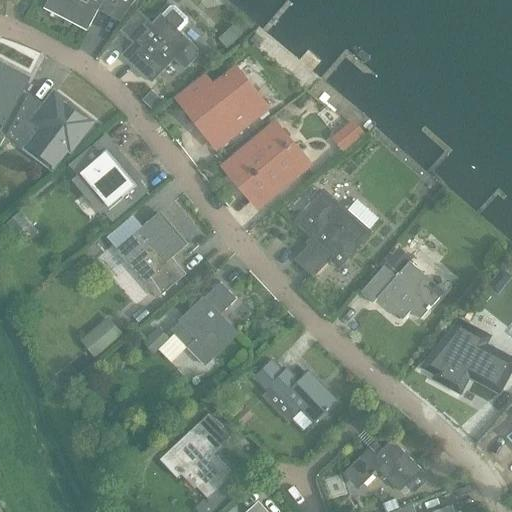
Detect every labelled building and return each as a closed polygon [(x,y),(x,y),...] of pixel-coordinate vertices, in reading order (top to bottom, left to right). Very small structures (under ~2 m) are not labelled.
[(48,0),(46,5),(88,26),(99,6),(121,18),(134,0),(48,0)] [(136,12),(120,31),(130,39),(135,44),(134,44),(123,56),(151,83),(174,59),(174,58),(186,69),(194,61),(195,60),(196,58),(197,56),(198,54),(198,52),(197,50),(196,49),(195,47),(189,42),(180,33),(188,24),(188,19),(175,6),(170,6),(161,16),(152,25),(146,19),(137,11),(136,12)] [(257,35),(251,42),(258,48),(263,41),(257,35)] [(0,123),(3,125),(27,77),(0,63),(0,123)] [(206,76),(178,97),(218,148),(267,110),(237,71),(215,88),(206,76)] [(152,90),(142,100),(152,110),(162,100),(152,90)] [(23,139),(29,143),(27,146),(52,164),(68,144),(87,118),(55,93),(45,106),(29,94),(6,136),(19,145),(23,139)] [(353,120),(331,138),(344,153),(365,135),(353,120)] [(275,128),(228,166),(259,203),(305,165),(275,128)] [(105,137),(70,168),(71,169),(72,168),(79,177),(73,182),(84,194),(92,187),(108,206),(103,209),(113,221),(146,192),(137,182),(140,179),(105,137)] [(368,232),(367,231),(379,218),(358,199),(346,213),(322,192),(321,193),(319,191),(313,199),(315,201),(305,212),(300,207),(292,217),(297,221),(295,223),(315,241),(296,261),(314,278),(333,257),(339,251),(346,257),(368,232)] [(19,213),(7,223),(14,232),(26,221),(19,213)] [(117,251),(158,298),(184,276),(170,259),(186,245),(159,214),(117,251)] [(373,304),(379,297),(405,319),(411,311),(421,319),(441,296),(422,279),(424,276),(409,262),(412,259),(399,247),(384,267),(361,293),(373,304)] [(171,331),(174,334),(159,350),(172,363),(187,347),(205,366),(238,334),(220,316),(237,299),(231,293),(221,282),(171,331)] [(108,317),(81,340),(99,362),(126,339),(108,317)] [(436,375),(434,379),(460,393),(469,376),(499,393),(511,368),(511,359),(485,345),(489,337),(460,321),(423,368),(436,375)] [(151,322),(135,339),(142,346),(144,344),(154,354),(169,339),(151,322)] [(273,361),(255,378),(267,391),(263,396),(287,422),(291,418),(300,409),(312,422),(313,423),(336,402),(317,382),(320,378),(312,370),(300,381),(288,369),(284,373),(273,361)] [(241,411),(232,419),(242,428),(250,420),(241,411)] [(177,479),(181,475),(195,490),(197,488),(210,502),(206,505),(203,502),(195,509),(198,511),(211,511),(216,508),(242,484),(215,455),(233,438),(209,413),(159,460),(177,479)] [(370,448),(349,468),(343,474),(358,489),(364,483),(378,469),(399,491),(406,485),(414,494),(429,479),(392,441),(377,456),(370,448)] [(383,504),(386,511),(388,511),(399,508),(396,499),(383,504)]
